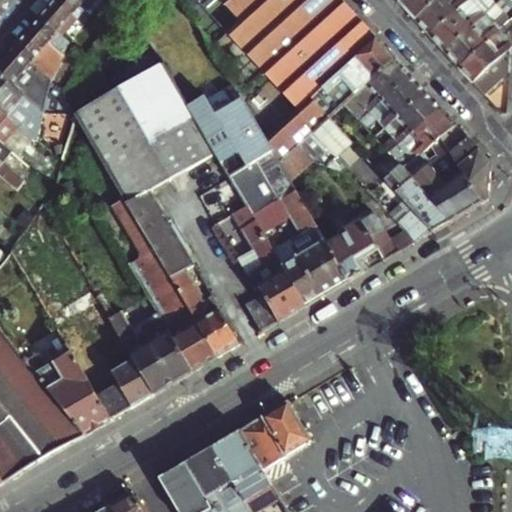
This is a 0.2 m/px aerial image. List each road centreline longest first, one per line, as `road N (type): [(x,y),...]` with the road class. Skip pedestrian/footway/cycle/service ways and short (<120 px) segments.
road 1 (secondary): [(34,511),(511,229)]
road 2 (residential): [(376,0),(506,148)]
road 3 (unknown): [(268,373),(180,200)]
road 4 (unknown): [(445,267),(367,172)]
